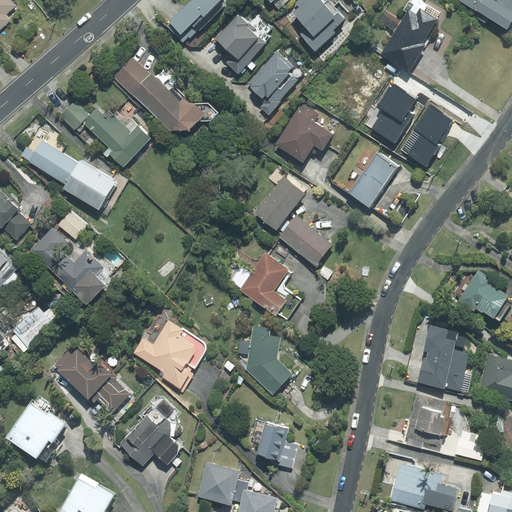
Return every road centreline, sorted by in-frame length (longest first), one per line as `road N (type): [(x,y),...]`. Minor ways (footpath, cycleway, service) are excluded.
road 1 (residential): [(341,511),(392,291),(426,230),(511,117)]
road 2 (tertiary): [(0,108),(123,0)]
